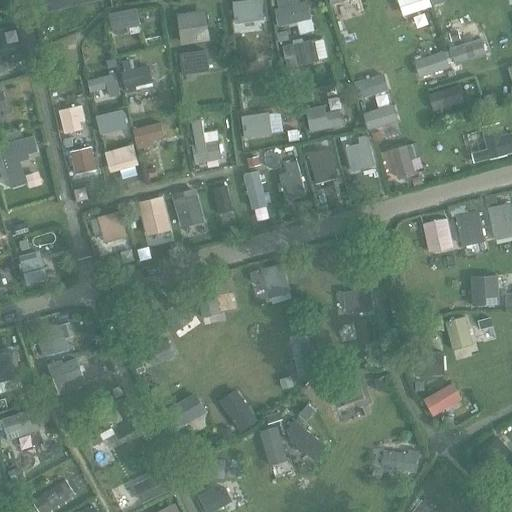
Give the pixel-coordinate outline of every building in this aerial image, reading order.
[(68,0),(33,0),(44,45),(77,38),(68,0)] [(235,22),(262,19),(260,0),(248,0),(232,2),(235,22)] [(281,25),(310,18),(306,3),(277,10),(281,25)] [(113,30),(139,25),(135,9),(109,15),(113,30)] [(465,9),(438,18),(443,33),(470,24),(465,9)] [(205,38),(201,13),(179,17),(183,42),(205,38)] [(341,36),(368,28),(364,13),(337,20),(341,36)] [(416,43),(439,35),(434,21),(411,29),(416,43)] [(286,31),(276,34),(278,42),(288,40),(286,31)] [(458,31),(450,33),(453,41),(460,39),(458,31)] [(122,60),(146,54),(142,37),(118,42),(122,60)] [(457,64),(484,55),(479,40),(452,49),(457,64)] [(288,66),(317,60),(313,41),(284,47),(288,66)] [(351,67),(378,59),(373,44),(347,52),(351,67)] [(183,73),(208,70),(206,52),(180,55),(183,73)] [(417,60),(421,75),(448,67),(443,52),(417,60)] [(114,59),(105,61),(107,69),(116,66),(114,59)] [(133,85),(151,81),(148,66),(123,72),(127,92),(134,90),(133,85)] [(115,74),(88,80),(90,92),(107,88),(109,96),(120,93),(115,74)] [(359,99),(387,90),(382,75),(354,83),(359,99)] [(239,102),(266,98),(264,84),(237,88),(239,102)] [(430,94),(435,110),(463,101),(458,86),(430,94)] [(311,93),(302,95),(303,103),(312,101),(311,93)] [(145,110),(158,107),(155,94),(129,100),(133,118),(147,115),(145,110)] [(79,122),(84,120),(81,106),(60,111),(65,133),(81,129),(79,122)] [(311,130),(341,125),(338,111),(325,113),(324,106),(307,110),(311,130)] [(369,129),(396,121),(392,106),(365,114),(369,129)] [(100,132),(126,126),(122,111),(96,117),(100,132)] [(269,113),(242,117),(244,137),(271,134),(269,113)] [(138,149),(153,145),(152,139),(163,136),(160,123),(133,130),(138,149)] [(490,158),(506,154),(498,126),(483,130),(490,158)] [(297,130),(287,132),(289,142),(299,140),(297,130)] [(379,131),(371,134),(374,142),(382,139),(379,131)] [(23,139),(0,145),(0,156),(9,188),(25,184),(18,162),(29,159),(27,155),(37,152),(33,136),(23,139)] [(360,144),(346,147),(353,170),(372,166),(367,141),(365,136),(359,138),(360,144)] [(71,138),(63,140),(65,148),(73,146),(71,138)] [(195,162),(220,158),(217,142),(192,146),(195,162)] [(111,171),(135,165),(130,146),(106,153),(111,171)] [(399,178),(414,174),(406,146),(391,151),(399,178)] [(90,147),(71,152),(76,174),(95,169),(90,147)] [(309,154),(316,183),(336,178),(328,149),(309,154)] [(258,157),(247,160),(249,168),(259,165),(258,157)] [(155,169),(147,170),(149,178),(157,176),(155,169)] [(286,200),(305,195),(299,170),(279,175),(286,200)] [(268,200),(262,177),(242,181),(249,204),(268,200)] [(421,177),(412,180),(414,187),(423,184),(421,177)] [(232,210),(226,187),(213,190),(218,213),(232,210)] [(183,226),(202,221),(194,191),(175,196),(183,226)] [(495,196),(484,198),(485,204),(496,202),(495,196)] [(148,234),(169,229),(161,197),(141,202),(148,234)] [(489,209),(494,238),(511,234),(511,213),(510,205),(489,209)] [(105,242),(126,236),(120,212),(99,218),(105,242)] [(478,213),(457,217),(462,244),(484,240),(478,213)] [(425,224),(430,251),(451,247),(446,219),(425,224)] [(26,224),(14,228),(16,236),(28,233),(26,224)] [(27,240),(19,242),(21,251),(29,249),(27,240)] [(20,262),(26,283),(45,278),(39,256),(20,262)] [(270,297),(288,292),(281,265),(262,270),(270,297)] [(257,272),(249,274),(252,284),(259,282),(257,272)] [(497,303),(495,277),(472,278),(474,304),(497,303)] [(219,314),(213,284),(196,288),(202,317),(219,314)] [(346,313),(372,310),(370,290),(344,293),(346,313)] [(404,295),(394,297),(398,314),(407,312),(404,295)] [(175,331),(191,319),(179,303),(163,314),(175,331)] [(452,349),(471,344),(465,317),(445,322),(452,349)] [(489,318),(477,321),(479,330),(492,326),(489,318)] [(59,325),(35,331),(42,356),(65,350),(59,325)] [(332,334),(338,363),(355,360),(350,331),(332,334)] [(151,365),(173,355),(167,340),(145,350),(151,365)] [(315,372),(308,341),(291,345),(298,376),(315,372)] [(267,351),(274,377),(289,374),(283,347),(267,351)] [(23,364),(16,366),(13,351),(0,354),(0,380),(26,374),(23,364)] [(414,354),(415,376),(443,374),(442,353),(414,354)] [(83,382),(75,359),(47,370),(55,392),(83,382)] [(142,364),(135,367),(138,375),(145,372),(142,364)] [(159,389),(183,378),(177,364),(153,375),(159,389)] [(336,407),(364,397),(356,372),(328,382),(336,407)] [(252,374),(239,383),(252,403),(266,394),(252,374)] [(290,378),(280,381),(283,389),(293,387),(290,378)] [(382,378),(374,381),(378,392),(386,390),(382,378)] [(423,382),(414,382),(414,391),(423,391),(423,382)] [(423,400),(431,415),(460,399),(452,384),(423,400)] [(241,431),(256,420),(236,392),(221,402),(241,431)] [(173,429),(203,412),(193,395),(164,413),(173,429)] [(308,405),(299,416),(307,423),(316,412),(308,405)] [(100,421),(108,437),(132,425),(124,409),(100,421)] [(382,440),(407,434),(401,410),(376,416),(382,440)] [(6,440),(37,430),(32,411),(1,421),(6,440)] [(279,413),(266,418),(268,425),(282,421),(279,413)] [(295,421),(288,430),(291,442),(314,460),(325,446),(295,421)] [(270,465),(285,460),(276,428),(261,432),(270,465)] [(230,429),(221,432),(224,441),(232,438),(230,429)] [(505,469),(511,462),(511,453),(498,438),(478,458),(491,472),(500,464),(505,469)] [(148,450),(141,454),(145,461),(152,457),(148,450)] [(418,452),(409,450),(408,454),(384,450),(382,467),(415,472),(418,452)] [(224,462),(192,459),(191,474),(223,477),(224,462)] [(20,466),(9,471),(15,485),(26,480),(20,466)] [(143,501),(169,490),(161,473),(135,486),(143,501)] [(369,494),(394,506),(403,488),(378,476),(369,494)] [(65,480),(33,500),(40,511),(45,511),(74,494),(65,480)] [(470,498),(469,484),(446,487),(447,502),(452,501),(452,511),(464,511),(468,511),(467,499),(470,498)] [(198,496),(206,511),(210,511),(231,501),(224,488),(215,493),(212,488),(198,496)] [(382,511),(363,501),(356,511),(382,511)] [(437,511),(424,502),(415,511),(437,511)]
